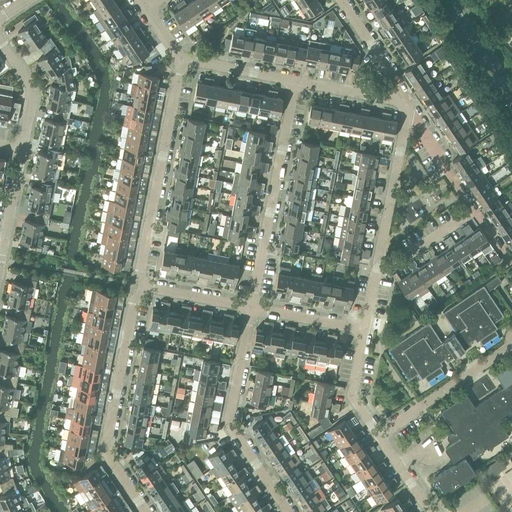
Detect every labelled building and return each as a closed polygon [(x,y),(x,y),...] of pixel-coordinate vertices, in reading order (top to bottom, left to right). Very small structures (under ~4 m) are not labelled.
[(91,0),(97,8),(109,0),(91,0)] [(99,20),(119,7),(115,2),(117,0),(109,0),(97,8),(93,11),(99,20)] [(203,17),(192,1),(187,5),(183,0),(182,0),(180,2),(194,23),(203,17)] [(212,11),(204,0),(194,0),(192,1),(203,17),(212,11)] [(221,5),(217,0),(204,0),(212,11),(221,5)] [(311,0),(300,8),(307,17),(322,7),(318,1),(319,0),(311,0)] [(371,9),(384,0),(365,0),(371,9)] [(392,0),(384,0),(371,9),(377,18),(396,5),(392,0)] [(194,23),(180,2),(176,5),(180,10),(174,14),(184,29),(194,23)] [(280,15),(271,2),(262,8),(265,12),(280,15)] [(383,27),(398,17),(392,8),(396,5),(377,18),(383,27)] [(105,29),(130,12),(128,9),(123,13),(119,7),(99,20),(105,29)] [(335,20),(336,16),(336,15),(333,10),(325,15),(324,18),(335,20)] [(116,35),(131,25),(127,20),(133,16),(130,12),(105,29),(112,38),(116,36),(116,35)] [(26,27),(18,32),(24,41),(41,30),(35,21),(38,19),(33,13),(22,20),(26,27)] [(383,27),(389,36),(404,26),(408,23),(402,14),(398,17),(383,27)] [(324,18),(325,15),(312,24),(314,27),(323,29),(324,18)] [(334,25),(334,27),(340,28),(343,26),(341,23),(336,16),(335,20),(334,25)] [(116,36),(112,38),(118,47),(122,44),(142,30),(140,27),(135,31),(131,25),(116,35),(116,36)] [(404,26),(389,36),(395,45),(410,35),(404,26)] [(244,35),(240,53),(251,55),(254,37),(256,30),(245,28),(244,35)] [(345,29),(343,37),(352,39),(350,36),(345,29)] [(42,51),(54,43),(50,37),(47,39),(41,30),(24,41),(30,51),(38,46),(42,51)] [(128,53),(143,43),(140,38),(145,34),(142,30),(122,44),(118,47),(124,56),(128,53)] [(240,53),(244,35),(233,33),(229,51),(240,53)] [(268,36),(266,35),(265,39),(261,57),(272,59),(277,37),(274,36),(274,35),(270,35),(268,36)] [(401,54),(416,44),(410,35),(395,45),(401,54)] [(261,57),(265,39),(254,37),(251,55),(261,57)] [(283,62),(287,39),(277,37),(272,59),(283,62)] [(298,41),(287,39),(283,62),(293,64),(297,46),(298,41)] [(309,39),(309,43),(308,45),(307,48),(308,48),(305,63),(305,64),(311,65),(310,71),(314,72),(318,47),(320,41),(309,39)] [(297,46),(293,64),(305,66),(305,64),(305,63),(308,48),(307,48),(308,45),(309,43),(298,41),(297,46)] [(329,49),(330,50),(331,44),(320,41),(318,47),(314,72),(318,73),(320,66),(326,68),(329,49)] [(43,70),(60,59),(54,50),(57,48),(54,43),(42,51),(45,55),(37,61),(43,70)] [(128,53),(134,63),(149,53),(149,52),(155,49),(152,45),(147,48),(143,43),(128,53)] [(416,44),(401,54),(407,64),(423,54),(416,44)] [(352,49),(341,47),(340,52),(335,76),(340,77),(341,71),(348,72),(348,67),(357,69),(360,55),(351,54),(352,49)] [(340,52),(330,50),(329,49),(326,68),(332,69),(331,75),(335,76),(340,52)] [(60,59),(43,70),(50,80),(56,75),(60,80),(60,81),(73,78),(70,68),(72,67),(70,58),(67,54),(60,59)] [(411,80),(426,70),(420,60),(404,71),(411,80)] [(417,89),(432,79),(426,70),(411,80),(417,89)] [(139,73),(137,84),(156,88),(157,86),(158,77),(139,73)] [(204,102),(209,78),(205,77),(204,83),(197,82),(194,100),(204,102)] [(73,78),(60,81),(59,87),(51,85),(49,96),(68,100),(70,90),(75,89),(73,78)] [(215,104),(219,86),(213,85),(214,79),(209,78),(204,102),(215,104)] [(423,98),(438,88),(432,79),(417,89),(423,98)] [(219,86),(215,104),(226,106),(230,82),(226,81),(225,87),(219,86)] [(230,82),(226,106),(236,108),(240,90),(234,89),(235,83),(230,82)] [(0,107),(19,112),(21,105),(10,103),(12,94),(13,86),(0,83),(0,107)] [(135,95),(154,98),(156,90),(160,91),(161,87),(157,86),(156,88),(137,84),(132,83),(130,94),(135,95)] [(240,90),(236,108),(247,110),(252,86),(247,85),(246,92),(240,90)] [(258,113),(261,94),(255,93),(256,87),(252,86),(247,110),(258,113)] [(429,107),(444,97),(440,90),(438,88),(423,98),(429,107)] [(268,115),(273,90),(269,89),(267,96),(261,94),(258,113),(268,115)] [(273,90),(268,115),(279,117),(283,99),(276,97),(277,91),(273,90)] [(435,116),(450,106),(454,103),(448,94),(444,97),(429,107),(434,115),(435,116)] [(135,95),(133,105),(152,109),(153,107),(154,98),(135,95)] [(68,100),(49,96),(46,107),(56,109),(55,115),(69,118),(70,111),(66,111),(68,100)] [(318,124),(323,100),(319,99),(318,105),(311,104),(307,122),(318,124)] [(323,100),(318,124),(329,126),(332,108),(326,107),(328,101),(323,100)] [(339,129),(344,104),(340,103),(339,110),(332,108),(329,126),(339,129)] [(133,105),(128,104),(126,115),(150,120),(152,111),(156,112),(157,108),(153,107),(152,109),(133,105)] [(350,131),(353,112),(348,111),(349,105),(344,104),(339,129),(350,131)] [(450,106),(435,116),(440,123),(441,125),(456,115),(450,106)] [(19,112),(0,107),(0,123),(6,125),(8,116),(18,118),(19,112)] [(361,133),(365,108),(361,107),(360,114),(353,112),(350,131),(361,133)] [(365,108),(361,133),(371,135),(375,117),(369,115),(370,109),(365,108)] [(382,137),(387,112),(382,112),(381,118),(375,117),(371,135),(382,137)] [(387,112),(382,137),(393,139),(397,121),(390,120),(391,113),(387,112)] [(69,118),(55,115),(54,121),(44,119),(42,130),(62,134),(64,123),(68,124),(69,118)] [(150,120),(126,115),(124,126),(129,127),(148,130),(148,128),(150,120)] [(456,115),(441,125),(447,134),(462,124),(456,115)] [(183,129),(203,133),(205,122),(188,118),(187,125),(184,124),(183,129)] [(462,124),(447,134),(453,143),(468,133),(472,130),(466,121),(462,124)] [(276,133),(277,126),(266,124),(265,131),(276,133)] [(127,137),(146,141),(148,133),(152,133),(153,129),(148,128),(148,130),(129,127),(127,137)] [(203,133),(183,129),(182,134),(185,134),(184,140),(201,143),(203,133)] [(62,134),(42,130),(40,141),(49,143),(48,149),(62,151),(63,145),(60,144),(62,134)] [(246,141),(272,146),(273,142),(264,140),(265,134),(248,130),(246,141)] [(468,133),(453,143),(460,152),(479,140),(472,130),(468,133)] [(146,141),(127,137),(124,148),(144,152),(144,150),(146,141)] [(179,150),(199,154),(201,143),(184,140),(183,146),(180,146),(179,150)] [(244,152),(261,155),(262,149),(271,151),(272,146),(246,141),(244,152)] [(297,151),(317,155),(319,144),(302,141),(300,147),(298,147),(297,151)] [(148,155),(149,151),(144,150),(144,152),(124,148),(122,159),(142,162),(143,154),(148,155)] [(35,164),(55,167),(57,157),(61,158),(62,151),(48,149),(47,154),(37,152),(36,160),(35,164)] [(199,154),(179,150),(178,155),(181,155),(180,161),(197,165),(199,154)] [(317,155),(297,151),(296,156),(299,157),(297,163),(314,166),(317,155)] [(459,170),(474,160),(468,151),(453,161),(459,170)] [(242,163),(268,168),(269,163),(260,161),(261,155),(244,152),(242,163)] [(379,156),(362,152),(357,152),(354,163),(359,164),(359,163),(377,167),(379,156)] [(474,160),(459,170),(465,179),(480,169),(486,165),(480,156),(474,160)] [(142,162),(122,159),(122,160),(120,169),(139,173),(140,171),(142,162)] [(197,165),(180,161),(178,168),(176,167),(175,172),(195,176),(197,165)] [(240,173),(257,176),(258,171),(267,172),(268,168),(242,163),(240,173)] [(314,166),(297,163),(296,168),(294,168),(293,173),(312,177),(314,166)] [(357,174),(375,178),(377,167),(359,163),(359,164),(357,174)] [(55,167),(35,164),(33,175),(43,177),(42,182),(56,185),(57,179),(53,178),(55,167)] [(144,176),(144,172),(140,171),(139,173),(120,169),(118,180),(137,184),(139,175),(144,176)] [(480,169),(465,179),(471,188),(486,178),(480,169)] [(195,176),(175,172),(174,177),(176,177),(175,183),(192,186),(195,176)] [(238,184),(264,189),(265,184),(256,182),(257,176),(240,173),(235,172),(233,183),(238,184)] [(312,177),(293,173),(292,177),(294,178),(293,184),(310,187),(312,177)] [(375,178),(357,174),(355,185),(373,188),(375,178)] [(486,178),(471,188),(477,197),(492,187),(486,178)] [(137,184),(118,180),(116,191),(135,194),(136,192),(137,184)] [(344,183),(337,181),(335,191),(342,193),(344,183)] [(31,186),(29,197),(48,201),(52,202),(54,191),(56,185),(42,182),(40,188),(31,186)] [(192,186),(175,183),(174,189),(172,188),(171,193),(190,197),(192,186)] [(236,195),(253,198),(254,192),(263,194),(264,189),(238,184),(236,195)] [(310,187),(293,184),(292,190),(289,189),(289,194),(308,198),(310,187)] [(353,196),(371,199),(373,188),(355,185),(353,196)] [(483,206),(498,196),(492,187),(477,197),(483,206)] [(139,197),(140,193),(136,192),(135,194),(116,191),(114,201),(133,205),(135,196),(139,197)] [(190,197),(171,193),(170,198),(172,198),(171,204),(188,207),(190,197)] [(308,198),(289,194),(288,199),(290,199),(289,205),(306,209),(308,198)] [(234,205),(259,210),(260,206),(252,204),(253,198),(236,195),(234,205)] [(371,199),(353,196),(348,195),(346,205),(369,210),(371,199)] [(498,196),(483,206),(489,215),(504,205),(498,196)] [(29,197),(27,209),(36,210),(35,216),(49,219),(52,202),(48,201),(29,197)] [(133,205),(114,201),(110,200),(107,211),(112,212),(131,216),(132,214),(133,205)] [(188,207),(171,204),(170,210),(167,209),(166,214),(186,218),(188,207)] [(259,210),(234,205),(232,215),(231,216),(249,219),(250,213),(259,215),(259,210)] [(284,215),(304,219),(306,209),(289,205),(288,211),(285,211),(284,215)] [(369,210),(346,205),(344,216),(367,220),(369,210)] [(495,224),(510,214),(504,205),(489,215),(495,224)] [(135,219),(136,215),(132,214),(131,216),(112,212),(107,211),(105,222),(110,223),(129,226),(131,218),(135,219)] [(511,212),(510,214),(495,224),(501,233),(511,226),(511,212)] [(186,218),(166,214),(166,219),(168,219),(167,226),(184,229),(186,218)] [(224,226),(255,232),(256,227),(247,225),(249,219),(231,216),(232,215),(227,214),(224,226)] [(304,219),(284,215),(283,220),(286,221),(285,226),(302,230),(304,219)] [(49,219),(35,216),(34,222),(24,220),(22,231),(42,235),(44,224),(48,225),(49,219)] [(367,220),(344,216),(342,226),(365,231),(367,220)] [(105,222),(103,232),(108,233),(127,237),(127,235),(129,226),(110,223),(105,222)] [(255,232),(224,226),(222,237),(244,241),(246,234),(254,236),(255,232)] [(302,230),(285,226),(284,232),(281,232),(280,237),(300,240),(302,230)] [(340,237),(362,241),(365,231),(342,226),(340,237)] [(507,242),(511,239),(511,226),(501,233),(507,242)] [(169,227),(167,234),(178,236),(179,229),(169,227)] [(470,233),(480,248),(489,242),(479,227),(470,233)] [(42,235),(22,231),(20,242),(29,244),(28,250),(42,253),(44,246),(40,246),(42,235)] [(105,244),(106,244),(125,248),(127,239),(131,240),(132,236),(127,235),(127,237),(108,233),(103,232),(101,243),(105,244)] [(480,248),(470,233),(461,239),(471,255),(480,248)] [(300,240),(280,237),(279,241),(282,242),(281,248),(298,251),(300,240)] [(362,241),(340,237),(338,248),(343,249),(360,252),(362,241)] [(452,246),(462,261),(471,255),(461,239),(452,246)] [(106,244),(105,244),(103,254),(123,258),(123,256),(125,248),(106,244)] [(462,261),(452,246),(443,252),(453,267),(462,261)] [(175,252),(170,278),(175,279),(177,270),(182,271),(186,254),(187,249),(176,247),(175,252)] [(358,263),(360,252),(343,249),(340,260),(358,263)] [(170,278),(175,252),(164,250),(161,267),(167,268),(165,277),(170,278)] [(453,267),(443,252),(434,258),(444,273),(453,267)] [(127,261),(128,257),(123,256),(123,258),(103,254),(101,266),(121,270),(122,260),(127,261)] [(191,282),(196,256),(186,254),(182,271),(188,273),(186,281),(191,282)] [(204,276),(207,258),(196,256),(191,282),(196,283),(198,274),(204,276)] [(212,286),(217,261),(207,258),(204,276),(209,277),(208,286),(212,286)] [(444,273),(434,258),(425,264),(435,279),(444,273)] [(225,280),(228,263),(217,261),(212,286),(217,287),(219,279),(225,280)] [(228,263),(225,280),(231,281),(229,290),(234,291),(239,265),(228,263)] [(416,270),(426,285),(435,279),(425,264),(416,270)] [(284,301),(289,275),(291,269),(279,266),(278,272),(275,289),(281,291),(279,300),(284,301)] [(416,270),(407,276),(417,291),(420,296),(429,290),(426,285),(416,270)] [(318,298),(321,281),(322,275),(311,273),(310,279),(311,279),(305,305),(310,306),(312,297),(318,298)] [(297,294),(300,277),(289,275),(284,301),(289,301),(291,293),(297,294)] [(417,291),(407,276),(397,282),(408,297),(417,291)] [(485,284),(489,290),(502,282),(498,276),(485,284)] [(300,277),(297,294),(302,295),(301,304),(305,305),(311,279),(310,279),(300,277)] [(10,293),(30,297),(34,298),(36,287),(37,281),(23,278),(21,284),(12,282),(10,293)] [(342,285),(339,302),(345,303),(343,312),(348,313),(353,287),(354,281),(343,279),(342,285)] [(321,281),(318,298),(324,299),(322,308),(327,309),(332,283),(321,281)] [(339,302),(342,285),(332,283),(327,309),(331,310),(333,301),(339,302)] [(504,316),(483,285),(443,312),(456,332),(442,342),(429,322),(388,349),(409,380),(419,373),(422,378),(424,376),(428,381),(443,371),(440,366),(443,364),(441,361),(445,359),(446,360),(448,360),(459,353),(470,346),(472,344),(471,341),(475,338),(477,341),(479,340),(483,345),(498,334),(495,329),(497,327),(494,322),(504,316)] [(114,305),(114,303),(116,294),(96,290),(96,291),(92,290),(90,300),(114,305)] [(30,297),(10,293),(8,304),(17,306),(16,312),(30,314),(31,308),(28,307),(30,297)] [(117,308),(118,304),(114,303),(114,305),(90,300),(88,311),(112,316),(113,308),(117,308)] [(149,325),(149,329),(160,331),(160,328),(165,302),(161,301),(159,310),(153,308),(149,325)] [(171,330),(174,313),(168,311),(170,303),(165,302),(160,328),(171,330)] [(181,332),(186,306),(182,305),(181,314),(174,313),(171,330),(181,332)] [(192,334),(195,317),(189,315),(191,307),(186,306),(181,332),(192,334)] [(202,341),(208,310),(203,309),(202,318),(195,317),(192,334),(202,336),(201,341),(202,341)] [(213,338),(217,321),(210,320),(212,311),(208,310),(202,341),(212,343),(213,338)] [(88,311),(86,322),(90,323),(109,326),(110,325),(112,316),(88,311)] [(6,316),(3,327),(23,330),(29,332),(32,321),(29,321),(30,314),(16,312),(15,317),(6,316)] [(217,321),(213,338),(224,340),(229,314),(225,313),(223,322),(217,321)] [(411,324),(417,319),(413,313),(407,317),(411,324)] [(229,314),(224,340),(235,342),(238,325),(232,324),(233,315),(229,314)] [(264,348),(269,322),(264,321),(263,330),(256,329),(253,346),(264,348)] [(113,330),(114,325),(110,325),(109,326),(90,323),(86,322),(84,332),(88,333),(107,337),(109,329),(113,330)] [(274,350),(278,333),(271,332),(273,323),(269,322),(264,348),(274,350)] [(278,333),(274,350),(273,356),(284,358),(285,352),(290,326),(286,325),(284,334),(278,333)] [(295,354),(299,337),(293,336),(294,327),(290,326),(285,352),(295,354)] [(23,330),(3,327),(1,338),(11,339),(9,345),(24,348),(25,342),(21,341),(23,330)] [(299,337),(295,354),(301,355),(301,357),(300,357),(299,363),(304,364),(306,356),(311,330),(307,329),(305,338),(299,337)] [(316,364),(320,341),(314,340),(316,331),(311,330),(306,356),(307,356),(306,362),(316,364)] [(82,343),(86,344),(105,347),(106,346),(107,337),(88,333),(84,332),(82,343)] [(327,360),(332,334),(328,334),(326,342),(320,341),(316,364),(326,366),(327,360)] [(332,334),(327,360),(339,362),(342,345),(335,344),(337,335),(332,334)] [(109,351),(110,347),(106,346),(105,347),(86,344),(84,355),(103,358),(105,350),(109,351)] [(24,348),(9,345),(8,351),(0,349),(0,360),(16,364),(18,354),(22,354),(24,348)] [(141,358),(159,361),(161,350),(143,347),(141,358)] [(103,358),(84,355),(82,365),(101,369),(102,367),(103,360),(103,358)] [(139,368),(157,372),(159,361),(141,358),(139,368)] [(201,369),(218,373),(221,362),(203,358),(202,360),(201,369)] [(0,360),(0,372),(4,373),(3,379),(17,382),(20,365),(16,364),(0,360)] [(445,493),(475,472),(469,462),(484,452),(480,447),(485,444),(488,449),(509,435),(498,421),(500,419),(502,420),(502,421),(504,421),(504,420),(506,419),(506,418),(506,417),(506,416),(508,414),(511,420),(511,363),(495,375),(504,387),(475,407),(466,394),(441,411),(454,432),(460,438),(446,448),(445,449),(445,450),(445,451),(454,464),(434,477),(445,493)] [(105,372),(106,368),(102,367),(101,369),(82,365),(77,365),(75,375),(80,376),(99,380),(101,371),(105,372)] [(137,379),(154,383),(157,372),(139,368),(137,379)] [(199,380),(216,383),(218,373),(201,369),(199,380)] [(255,380),(273,383),(275,372),(257,369),(255,380)] [(80,376),(78,387),(97,390),(97,388),(99,380),(80,376)] [(0,396),(12,398),(14,399),(16,388),(17,382),(3,379),(2,385),(0,384),(0,396)] [(135,389),(152,393),(154,383),(137,379),(135,389)] [(216,383),(199,380),(196,391),(214,394),(216,383)] [(253,391),(270,394),(273,383),(255,380),(253,391)] [(314,392),(332,395),(334,384),(317,381),(314,392)] [(76,397),(95,401),(97,392),(101,393),(101,389),(97,388),(97,390),(78,387),(76,397)] [(185,388),(178,387),(176,398),(183,399),(185,388)] [(133,400),(150,404),(152,393),(135,389),(133,400)] [(194,401),(212,405),(214,394),(196,391),(194,401)] [(270,394),(253,391),(250,402),(255,403),(254,408),(265,410),(266,405),(268,405),(270,394)] [(332,395),(314,392),(312,402),(330,406),(332,395)] [(12,398),(0,396),(0,413),(9,415),(16,417),(18,408),(11,406),(12,398)] [(70,396),(68,407),(73,408),(93,412),(93,410),(95,401),(76,397),(70,396)] [(130,411),(153,415),(155,405),(150,404),(133,400),(130,411)] [(212,405),(194,401),(192,412),(210,415),(212,405)] [(330,406),(312,402),(310,414),(328,417),(330,406)] [(67,407),(65,417),(71,418),(91,422),(92,414),(96,415),(97,411),(93,410),(93,412),(73,408),(68,407),(67,407)] [(128,422),(146,425),(148,415),(153,416),(153,415),(130,411),(128,422)] [(186,422),(208,426),(210,415),(192,412),(188,411),(186,422)] [(0,432),(4,433),(8,433),(9,420),(9,415),(0,413),(0,432)] [(256,438),(272,428),(277,425),(271,415),(252,428),(256,433),(254,434),(256,438)] [(91,422),(71,418),(69,429),(89,433),(89,431),(91,422)] [(180,421),(172,420),(170,429),(178,431),(180,421)] [(334,439),(350,428),(345,420),(328,431),(334,439)] [(126,432),(144,436),(146,425),(128,422),(126,432)] [(208,426),(186,422),(183,440),(195,442),(197,435),(206,437),(208,426)] [(289,422),(283,427),(286,432),(293,427),(289,422)] [(265,446),(278,437),(272,428),(256,438),(259,442),(261,441),(265,446)] [(350,428),(334,439),(339,447),(356,436),(355,435),(350,428)] [(67,440),(87,443),(88,435),(92,436),(93,432),(89,431),(89,433),(69,429),(67,440)] [(4,433),(0,432),(0,450),(8,450),(12,450),(12,444),(4,443),(4,433)] [(144,436),(126,432),(124,443),(142,447),(144,436)] [(361,436),(358,432),(355,435),(356,436),(339,447),(344,455),(361,444),(357,438),(361,436)] [(278,437),(265,446),(268,451),(266,452),(268,456),(284,446),(278,437)] [(87,443),(67,440),(65,450),(65,451),(84,454),(85,452),(87,443)] [(361,444),(344,455),(350,463),(366,452),(365,450),(361,444)] [(173,455),(175,453),(177,451),(173,445),(166,450),(170,456),(173,455)] [(284,446),(268,456),(271,460),(273,459),(276,464),(290,455),(284,446)] [(214,466),(235,452),(233,448),(225,454),(222,448),(208,457),(214,466)] [(371,452),(369,448),(365,450),(366,452),(350,463),(355,471),(372,460),(368,454),(371,452)] [(88,457),(89,453),(85,452),(84,454),(65,451),(65,450),(61,449),(59,460),(63,461),(63,462),(82,465),(84,456),(88,457)] [(329,454),(326,449),(320,453),(324,458),(329,454)] [(8,450),(0,450),(0,468),(7,467),(5,457),(8,456),(8,450)] [(140,477),(156,466),(146,452),(136,459),(139,464),(136,466),(140,472),(138,473),(140,477)] [(235,452),(214,466),(214,467),(211,469),(217,478),(221,476),(220,475),(234,466),(231,462),(238,456),(235,452)] [(300,460),(294,452),(290,455),(276,464),(280,469),(278,470),(280,474),(296,463),(300,460)] [(203,474),(194,459),(186,464),(196,479),(203,474)] [(372,460),(355,471),(360,479),(377,468),(376,466),(372,460)] [(296,463),(280,474),(283,478),(285,477),(289,482),(302,473),(296,463)] [(156,466),(140,477),(143,481),(145,480),(148,484),(162,475),(166,472),(160,464),(156,466)] [(366,487),(382,476),(378,470),(382,468),(380,464),(376,466),(377,468),(360,479),(366,487)] [(226,484),(247,470),(245,467),(237,472),(234,466),(220,475),(221,476),(226,484)] [(7,467),(0,468),(0,484),(1,488),(15,483),(13,477),(9,478),(7,467)] [(73,482),(80,492),(100,478),(99,476),(93,469),(73,482)] [(302,473),(289,482),(292,487),(290,488),(293,492),(308,482),(313,478),(307,469),(302,473)] [(232,493),(246,484),(243,479),(250,474),(247,470),(226,484),(232,493)] [(86,501),(106,487),(101,480),(105,478),(102,474),(99,476),(100,478),(80,492),(86,501)] [(162,475),(148,484),(152,490),(150,491),(152,495),(168,484),(162,475)] [(382,476),(366,487),(371,495),(388,484),(387,482),(382,476)] [(393,484),(390,480),(387,482),(388,484),(371,495),(377,504),(394,493),(389,486),(393,484)] [(168,484),(152,495),(155,499),(157,498),(160,502),(174,493),(179,490),(173,481),(168,484)] [(301,500),(314,491),(308,482),(293,492),(295,497),(298,495),(301,500)] [(0,509),(18,500),(13,491),(17,489),(15,483),(1,488),(4,495),(0,496),(0,509)] [(246,484),(232,493),(229,496),(235,505),(259,488),(257,484),(249,489),(246,484)] [(106,487),(86,501),(92,510),(112,496),(111,494),(106,487)] [(337,489),(334,491),(340,500),(346,496),(340,487),(337,489)] [(239,511),(243,511),(258,502),(255,497),(262,492),(259,488),(235,505),(239,511)] [(305,510),(320,500),(314,491),(301,500),(304,505),(302,506),(305,510)] [(117,496),(114,492),(111,494),(112,496),(92,510),(93,511),(107,511),(118,505),(113,498),(117,496)] [(174,493),(160,502),(164,507),(162,509),(163,511),(164,511),(180,502),(174,493)] [(381,510),(382,511),(394,511),(403,506),(402,505),(397,498),(381,510)] [(180,502),(164,511),(184,511),(186,511),(190,509),(184,499),(180,502)] [(18,500),(0,509),(1,511),(28,511),(24,505),(21,506),(18,500)] [(320,500),(305,510),(305,511),(322,511),(327,509),(320,500)] [(258,502),(243,511),(264,511),(267,510),(266,510),(272,506),(269,502),(262,507),(258,502)] [(406,511),(404,509),(408,506),(405,503),(402,505),(403,506),(394,511),(406,511)]
